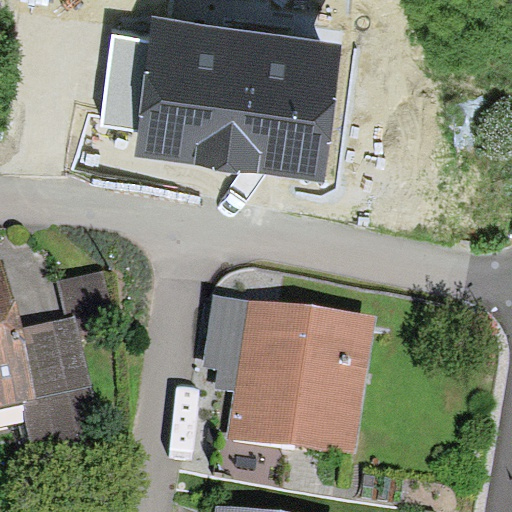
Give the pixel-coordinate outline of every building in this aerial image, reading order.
[(343,45),(154,16),(151,41),(139,129),(137,156),(324,183),(343,45)] [(139,129),(151,41),(112,34),(102,125),(139,129)] [(3,259),(0,259),(0,406),(23,402),(35,400),(20,327),(3,259)] [(59,280),(66,317),(77,315),(110,309),(103,272),(59,280)] [(236,391),(248,300),(214,295),(203,367),(218,369),(215,388),(236,391)] [(248,300),(236,391),(228,439),(354,453),(377,317),(248,300)] [(66,317),(20,327),(35,400),(93,388),(77,315),(66,317)] [(35,400),(23,402),(33,451),(103,436),(93,388),(35,400)]
